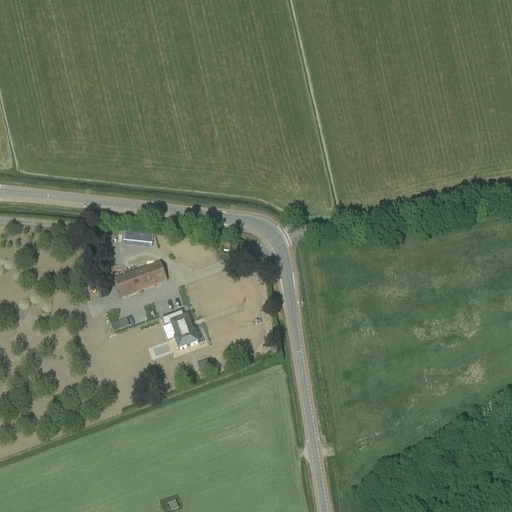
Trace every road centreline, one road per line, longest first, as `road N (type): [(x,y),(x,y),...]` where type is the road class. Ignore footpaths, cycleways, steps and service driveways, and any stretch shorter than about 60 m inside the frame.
road 1 (tertiary): [(0,194),(249,222),(277,238)]
road 2 (tertiary): [(322,511),(277,238)]
road 3 (unclassified): [(277,238),(511,205)]
